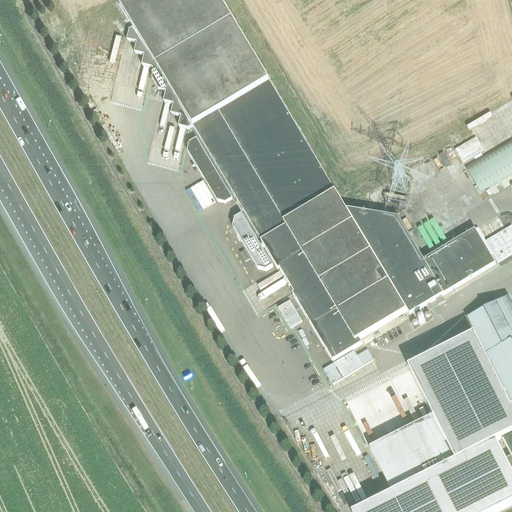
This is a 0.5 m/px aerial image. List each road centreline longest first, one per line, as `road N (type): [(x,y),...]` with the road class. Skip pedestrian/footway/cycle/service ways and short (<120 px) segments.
road 1 (motorway): [(247,511),(0,94)]
road 2 (motorway): [(0,171),(203,511)]
